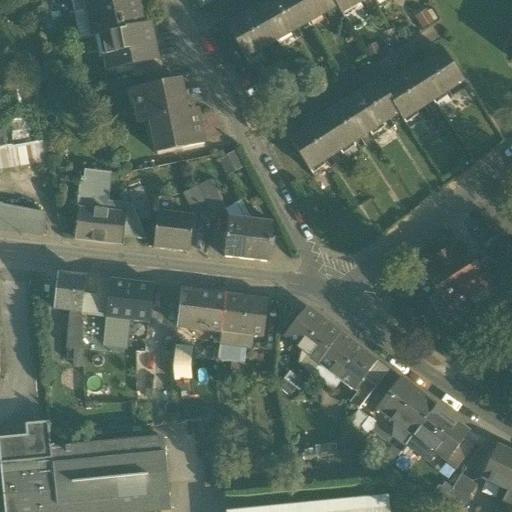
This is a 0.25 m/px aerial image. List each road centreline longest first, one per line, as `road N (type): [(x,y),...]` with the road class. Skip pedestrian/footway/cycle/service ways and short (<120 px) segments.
road 1 (residential): [(319,287),(319,263),(170,0)]
road 2 (tertiary): [(319,287),(0,249)]
road 3 (tertiary): [(511,435),(432,386),(319,287)]
road 4 (residential): [(319,287),(345,285),(511,153)]
